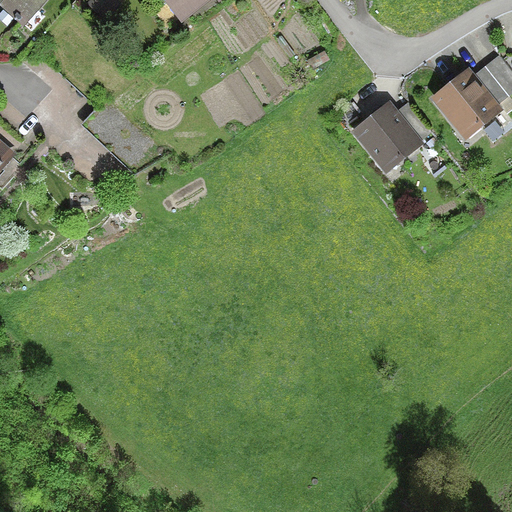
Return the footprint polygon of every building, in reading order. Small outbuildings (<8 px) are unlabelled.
[(47,0),(0,0),(0,4),(24,26),(47,0)] [(90,0),(87,3),(103,16),(116,0),(90,0)] [(164,0),(182,23),(211,0),(217,0),(219,3),(222,0),(164,0)] [(511,71),(499,55),(476,73),(499,103),(511,93),(511,71)] [(476,73),(470,66),(430,98),(465,141),(505,110),(499,103),(476,73)] [(424,143),(390,100),(351,131),(385,174),(424,143)] [(0,171),(16,153),(0,138),(0,171)]
